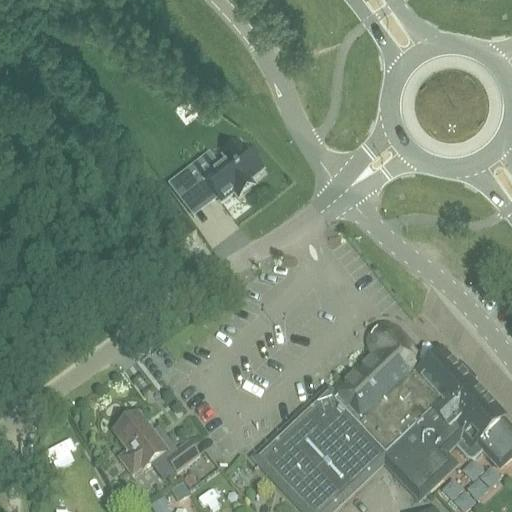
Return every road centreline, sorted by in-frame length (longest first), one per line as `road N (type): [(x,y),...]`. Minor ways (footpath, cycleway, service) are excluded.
road 1 (unclassified): [(0,431),(200,284),(343,195)]
road 2 (unclassified): [(511,361),(440,280),(343,195)]
road 3 (unclassified): [(343,195),(308,146),(258,45),(216,0)]
